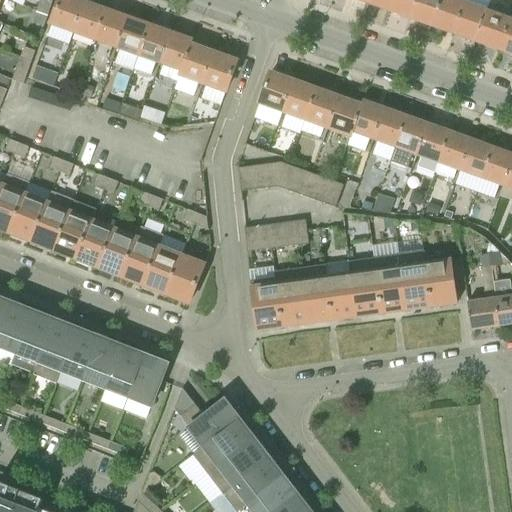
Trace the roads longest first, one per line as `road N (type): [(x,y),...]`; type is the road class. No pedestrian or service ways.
road 1 (residential): [(269,20),(222,167),(237,352)]
road 2 (unknown): [(192,339),(140,488),(130,495),(103,495),(0,456)]
road 3 (residential): [(511,108),(269,20)]
road 4 (residential): [(237,352),(0,265)]
road 5 (residential): [(507,360),(260,394)]
road 6 (residential): [(260,394),(359,511)]
